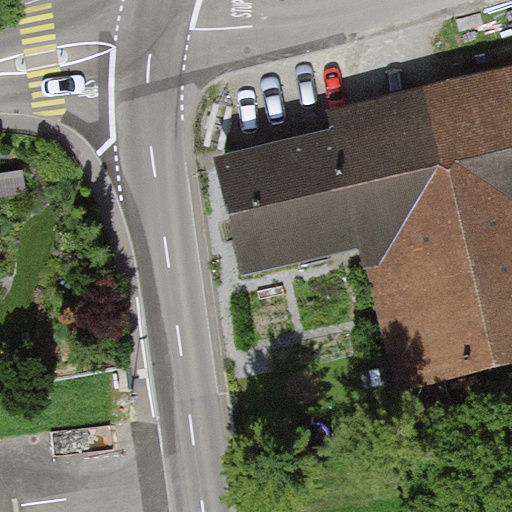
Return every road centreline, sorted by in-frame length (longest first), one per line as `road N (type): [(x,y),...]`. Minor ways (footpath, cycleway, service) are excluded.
road 1 (tertiary): [(205,511),(155,172),(151,42)]
road 2 (unclassified): [(381,0),(285,25),(151,42)]
road 3 (tertiary): [(151,42),(0,70)]
